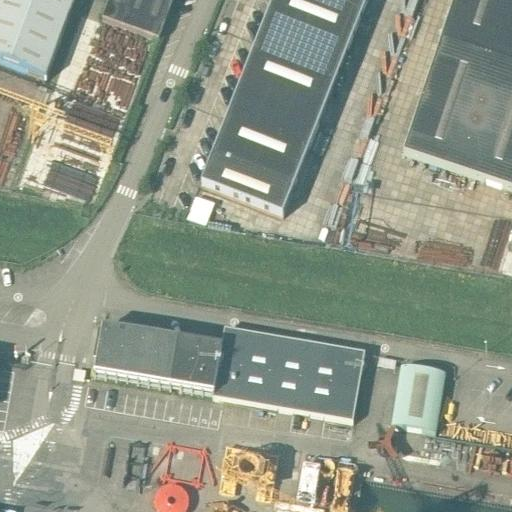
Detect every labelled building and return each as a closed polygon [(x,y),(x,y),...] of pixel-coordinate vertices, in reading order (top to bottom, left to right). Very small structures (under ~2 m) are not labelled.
[(0,0),(0,67),(46,84),(76,0),(0,0)] [(159,45),(175,0),(111,0),(102,24),(159,45)] [(275,0),(213,159),(201,189),(282,221),(369,0),(275,0)] [(511,0),(456,0),(403,160),(511,195),(511,0)] [(221,353),(103,333),(94,380),(213,401),(213,404),(353,428),(367,347),(356,345),(355,356),(224,334),(221,353)] [(401,371),(391,432),(435,439),(436,439),(445,378),(401,371)]
